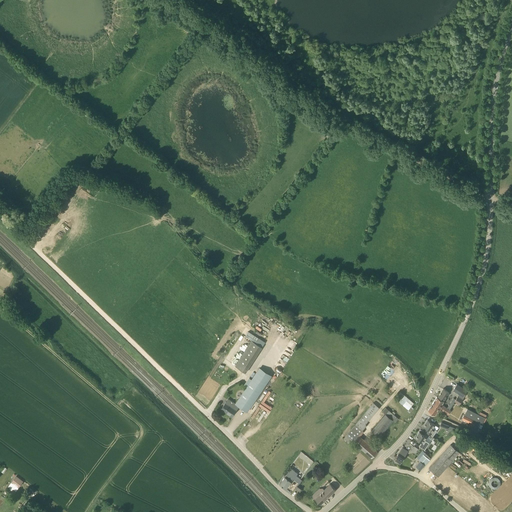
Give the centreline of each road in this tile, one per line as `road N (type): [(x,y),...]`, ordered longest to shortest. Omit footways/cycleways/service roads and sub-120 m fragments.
road 1 (unclassified): [(377,462),(413,425),(477,287),(488,233),(493,95),(511,30)]
road 2 (track): [(91,504),(142,427),(0,302)]
road 3 (track): [(179,387),(0,216)]
road 4 (unclassified): [(309,511),(179,387)]
